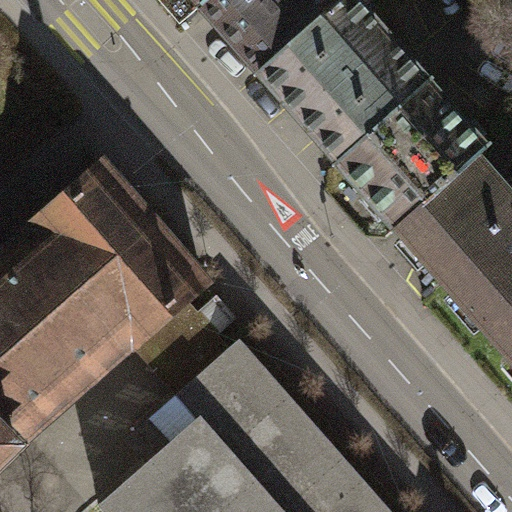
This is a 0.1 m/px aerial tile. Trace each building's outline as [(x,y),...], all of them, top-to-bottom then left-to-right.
[(209,0),(202,7),(259,72),(341,0),(209,0)] [(328,149),(338,161),(428,82),(418,70),(407,58),(355,0),(344,0),(343,1),(342,0),(341,0),(259,72),(317,137),(328,149)] [(509,12),(498,0),(467,0),(492,27),(509,12)] [(338,161),(398,229),(477,159),(488,149),(428,82),(338,161)] [(424,258),(511,358),(511,198),(503,189),(490,174),(477,159),(398,229),(411,243),(424,258)] [(0,461),(19,443),(131,344),(186,296),(204,280),(104,167),(0,259),(0,461)] [(131,344),(177,396),(231,348),(219,334),(239,317),(219,294),(199,311),(186,296),(131,344)] [(393,511),(241,339),(231,348),(177,396),(137,430),(158,454),(99,505),(105,511),(393,511)]
